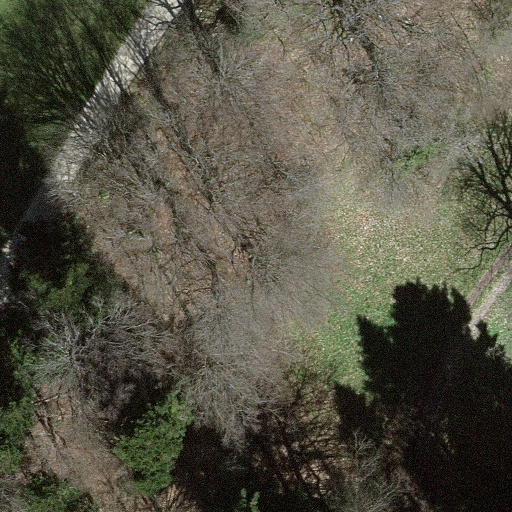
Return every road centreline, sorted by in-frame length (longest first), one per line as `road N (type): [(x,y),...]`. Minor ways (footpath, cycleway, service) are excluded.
road 1 (track): [(194,0),(125,81),(0,301)]
road 2 (track): [(427,511),(438,376),(511,276)]
